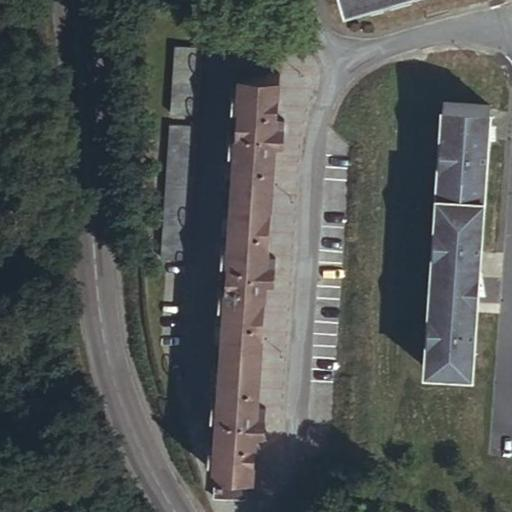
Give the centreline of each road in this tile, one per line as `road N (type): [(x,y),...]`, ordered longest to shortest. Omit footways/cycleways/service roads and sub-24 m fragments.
road 1 (secondary): [(70,0),(97,299),(112,374),(176,511)]
road 2 (residential): [(267,511),(286,473),(331,56)]
road 3 (residential): [(331,56),(502,22)]
